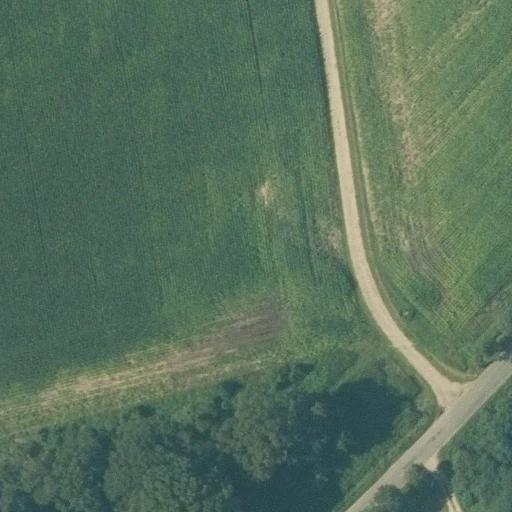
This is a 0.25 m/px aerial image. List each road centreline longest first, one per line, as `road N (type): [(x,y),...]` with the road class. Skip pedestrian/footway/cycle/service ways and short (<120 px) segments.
road 1 (track): [(465,407),(394,340),(367,291),(321,0)]
road 2 (unclassified): [(511,358),(361,511)]
